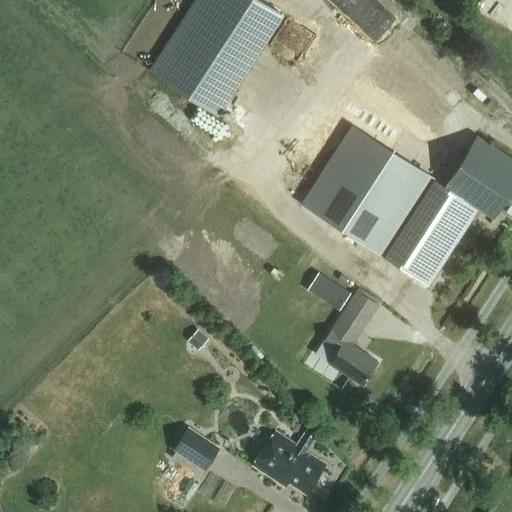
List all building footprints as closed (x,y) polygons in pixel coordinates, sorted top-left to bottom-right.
[(220,116),(285,14),(262,0),(192,0),(148,71),(220,116)] [(318,33),(300,58),(311,66),(329,41),(318,33)] [(436,180),(413,165),(352,126),(303,203),(387,257),(432,286),(482,208),(496,217),(501,210),(511,217),(511,159),(479,138),(442,194),(431,188),(436,180)] [(334,282),(324,299),(339,309),(350,292),(334,282)] [(328,335),(341,344),(329,363),(363,385),(378,361),(352,344),(378,305),(357,291),(328,335)] [(208,337),(198,328),(188,340),(198,349),(208,337)] [(220,447),(188,426),(174,449),(176,450),(172,457),(198,474),(202,468),(205,470),(220,447)] [(308,494),(326,464),(305,451),(314,435),(306,430),(296,445),(274,431),(252,467),(278,483),(282,478),(308,494)]
